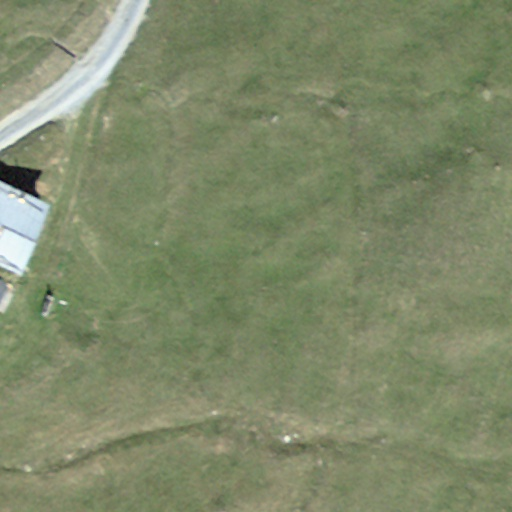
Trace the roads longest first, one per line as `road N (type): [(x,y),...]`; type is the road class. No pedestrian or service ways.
road 1 (track): [(101,64),(62,219),(22,322),(0,350)]
road 2 (track): [(133,0),(101,64),(0,138)]
